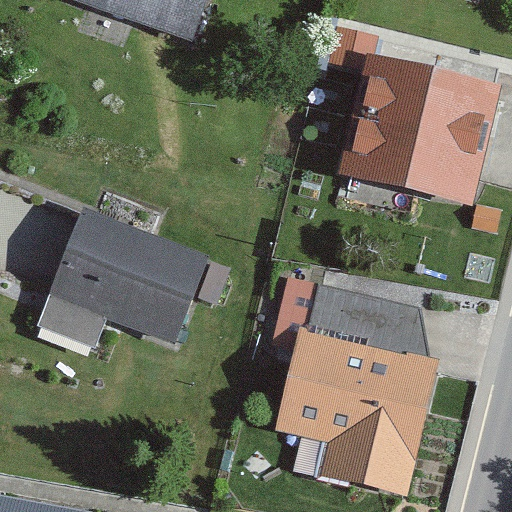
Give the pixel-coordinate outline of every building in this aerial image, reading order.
[(199,0),(56,0),(179,49),(199,0)] [(493,103),(369,72),(342,180),(466,210),(493,103)] [(202,269),(83,219),(48,303),(167,352),(202,269)] [(435,369),(296,336),(273,433),(324,445),(316,481),(404,501),(435,369)] [(0,511),(87,511),(0,494),(0,511)]
